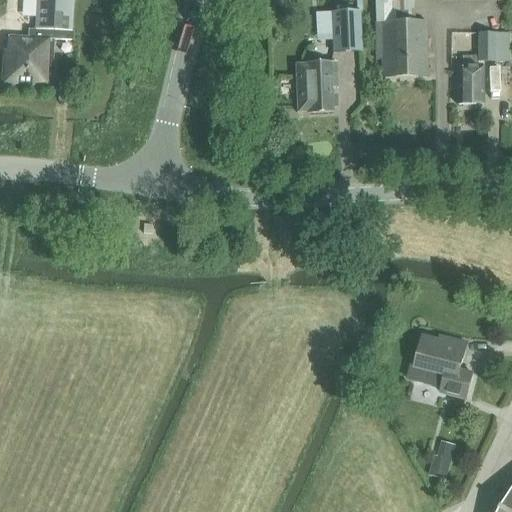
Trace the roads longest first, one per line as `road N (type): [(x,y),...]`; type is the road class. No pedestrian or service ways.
road 1 (tertiary): [(511,193),(230,196),(156,181)]
road 2 (track): [(253,400),(276,305),(265,197)]
road 3 (tertiary): [(156,181),(198,0)]
road 4 (tertiary): [(0,166),(156,181)]
